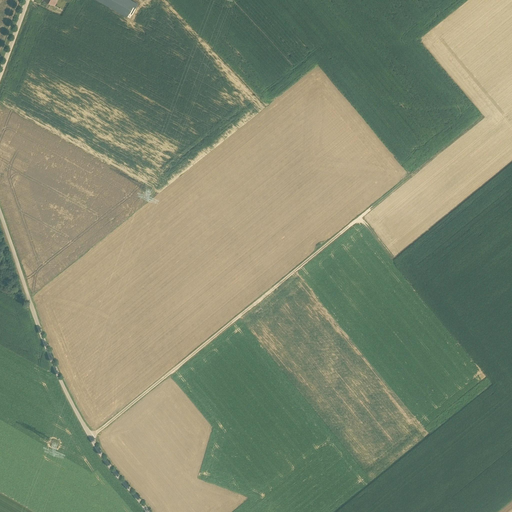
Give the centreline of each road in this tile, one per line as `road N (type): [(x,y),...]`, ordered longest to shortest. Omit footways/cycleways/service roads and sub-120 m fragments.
road 1 (track): [(482,117),(90,435)]
road 2 (unclassified): [(149,511),(79,419),(0,212)]
